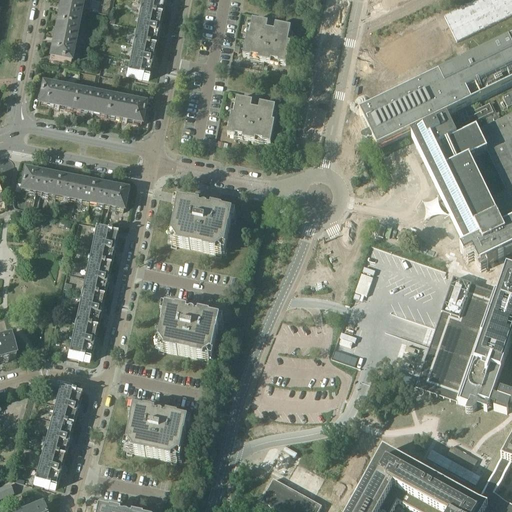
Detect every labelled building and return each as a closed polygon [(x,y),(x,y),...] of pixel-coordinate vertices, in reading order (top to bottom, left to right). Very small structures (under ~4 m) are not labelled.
[(77,31),(83,0),(62,0),(61,6),(60,6),(60,7),(59,12),(59,13),(60,13),(57,27),(77,31)] [(163,0),(141,0),(138,14),(160,19),(162,6),(163,6),(164,5),(162,5),(163,1),(164,1),(165,0),(163,0)] [(383,33),(381,41),(384,42),(384,49),(417,52),(417,44),(421,44),(420,36),(418,36),(418,29),(420,29),(420,21),(418,20),(418,15),(421,15),(421,7),(419,7),(419,1),(424,1),(424,0),(383,0),(382,3),(385,4),(383,12),(387,13),(386,19),(384,18),(382,26),(385,27),(385,33),(383,33)] [(138,14),(132,46),(154,50),(156,37),(157,37),(157,36),(156,36),(157,32),(158,32),(157,32),(160,19),(138,14)] [(291,29),(276,26),(275,28),(268,26),(268,24),(253,21),(250,37),(247,36),(243,58),(251,59),(252,58),(259,59),(258,62),(271,64),(272,62),(279,63),(278,65),(286,66),(291,45),(288,44),(291,29)] [(70,65),(77,31),(57,27),(54,40),(53,40),(53,41),(54,41),(53,45),(52,45),(52,46),(53,46),(51,60),(50,60),(49,61),(70,65)] [(151,63),(154,50),(132,46),(126,77),(136,79),(136,80),(142,81),(148,82),(148,81),(150,69),(151,69),(151,68),(150,68),(151,63),(152,64),(152,63),(151,63)] [(52,111),(53,111),(53,110),(58,111),(58,112),(59,112),(73,114),(77,93),(42,86),(38,108),(39,108),(39,107),(52,110),(52,111)] [(86,118),(87,118),(87,117),(91,118),(91,119),(92,119),(92,118),(106,121),(110,100),(77,93),(73,114),(86,117),(86,118)] [(120,124),(121,124),(122,124),(125,124),(125,125),(127,125),(140,127),(144,106),(110,100),(106,121),(120,123),(120,124)] [(256,141),(263,142),(263,144),(271,145),(275,124),(273,123),(276,108),(269,107),(260,105),(260,107),(252,105),(253,103),(237,100),(234,116),(232,115),(228,137),(236,138),(236,137),(243,138),(243,141),(256,143),(256,141)] [(25,173),(20,194),(54,201),(58,180),(45,177),(44,177),(44,176),(44,177),(40,176),(39,176),(25,173)] [(73,182),(72,183),(58,180),(54,201),(88,207),(93,187),(79,184),(79,183),(78,183),(78,184),(73,183),(73,182)] [(107,189),(106,190),(93,187),(88,207),(123,214),(127,193),(126,194),(113,191),(113,190),(112,190),(112,191),(107,190),(107,189)] [(178,204),(174,203),(172,212),(176,213),(175,219),(175,220),(171,238),(169,238),(168,244),(172,244),(171,249),(177,250),(177,248),(190,250),(203,253),(216,256),(215,258),(221,260),(222,255),(226,256),(228,250),(225,250),(229,231),(230,231),(231,225),(235,226),(237,217),(233,216),(223,213),(223,212),(211,210),(211,212),(208,212),(208,211),(203,210),(203,211),(200,210),(201,208),(189,205),(189,206),(178,204)] [(113,256),(113,255),(112,255),(113,251),(114,251),(114,250),(113,250),(116,237),(110,236),(110,235),(106,234),(106,235),(94,232),(87,264),(109,269),(112,256),(113,256)] [(87,264),(81,295),(102,300),(105,287),(106,288),(106,287),(105,286),(106,283),(107,283),(107,282),(106,282),(109,269),(87,264)] [(431,348),(416,390),(420,392),(458,405),(458,404),(468,408),(466,414),(468,414),(471,414),(473,413),(475,412),(476,410),(478,407),(475,406),(477,401),(490,406),(495,408),(494,411),(507,415),(509,412),(508,412),(509,410),(511,404),(511,401),(511,395),(501,391),(498,399),(493,397),(511,342),(511,270),(507,269),(497,296),(495,296),(495,295),(454,281),(453,284),(449,293),(437,330),(434,339),(431,348)] [(99,319),(99,318),(98,318),(99,314),(100,314),(101,313),(99,313),(102,300),(81,295),(74,327),(95,331),(98,319),(99,319)] [(166,310),(162,309),(160,318),(164,319),(162,325),(163,325),(159,344),(157,343),(155,349),(159,350),(159,351),(158,354),(164,356),(165,353),(178,356),(191,358),(191,359),(203,362),(203,364),(209,365),(209,362),(210,361),(214,362),(215,356),(213,356),(217,337),(219,331),(223,332),(224,323),(221,322),(221,321),(210,319),(210,318),(199,315),(198,318),(196,317),(190,316),(187,316),(188,313),(176,310),(176,311),(166,309),(166,310)] [(74,327),(68,358),(79,361),(79,362),(83,362),(89,363),(90,363),(89,363),(91,350),(93,350),(93,349),(92,349),(92,345),(94,346),(94,345),(92,344),(95,331),(74,327)] [(9,338),(0,341),(0,363),(15,359),(9,338)] [(59,392),(50,423),(71,429),(74,416),(76,417),(76,416),(75,415),(76,411),(77,412),(77,411),(76,411),(80,398),(74,396),(70,395),(59,392)] [(178,420),(172,418),(167,417),(166,420),(164,419),(158,417),(158,418),(155,417),(156,415),(144,412),(144,413),(134,411),(130,411),(128,419),(132,420),(130,427),(131,427),(127,445),(124,445),(123,451),(127,452),(126,456),(132,457),(133,455),(146,458),(146,457),(159,460),(171,463),(171,465),(177,467),(177,463),(178,463),(182,463),(183,458),(181,457),(185,438),(185,439),(187,432),(191,433),(192,424),(189,423),(178,421),(178,420)] [(42,454),(63,460),(66,447),(67,447),(68,447),(66,446),(67,442),(69,443),(69,442),(68,441),(71,429),(50,423),(42,454)] [(511,511),(511,445),(501,464),(502,465),(494,480),(479,508),(383,455),(376,468),(359,499),(351,511),(511,511)] [(275,471),(287,478),(299,456),(287,450),(283,457),(282,457),(275,471)] [(42,454),(38,468),(33,485),(45,488),(45,489),(49,490),(49,489),(54,491),(58,478),(59,478),(58,477),(59,473),(60,474),(61,473),(59,473),(63,460),(42,454)] [(273,511),(319,511),(321,509),(272,483),(260,505),(273,511)] [(9,488),(8,488),(0,491),(0,501),(12,496),(9,488)]
